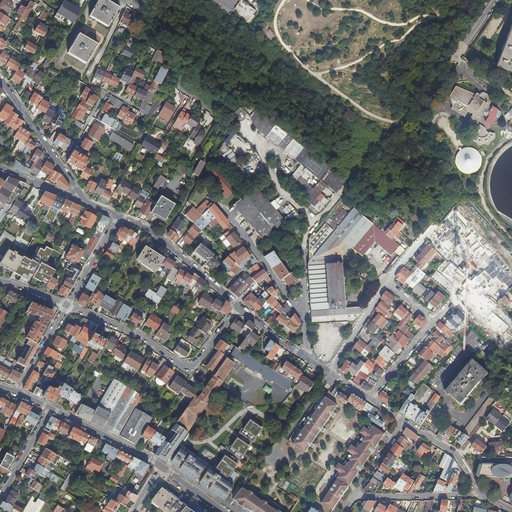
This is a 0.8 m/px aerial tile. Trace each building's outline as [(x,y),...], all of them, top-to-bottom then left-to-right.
[(9,9),(10,9),(13,3),(7,0),(2,0),(1,3),(9,9)] [(40,6),(44,9),(47,5),(42,2),(42,0),(37,0),(40,1),(38,5),(40,6)] [(118,9),(102,0),(98,0),(90,14),(108,25),(118,9)] [(212,0),(231,14),(233,11),(241,0),(212,0)] [(243,0),(241,0),(233,11),(249,23),(252,19),(251,17),(256,10),(243,0)] [(34,4),(29,1),(25,8),(21,16),(16,23),(13,29),(16,30),(21,21),(23,22),(34,4)] [(64,1),(54,17),(59,19),(61,15),(74,22),(80,11),(74,7),(74,8),(70,6),(71,5),(64,1)] [(0,10),(6,14),(9,9),(1,3),(0,4),(0,10)] [(16,9),(15,12),(21,16),(25,8),(20,5),(18,3),(16,7),(19,8),(18,10),(16,9)] [(35,24),(43,11),(41,10),(39,11),(39,13),(37,12),(35,16),(36,17),(33,22),(35,24)] [(124,11),(119,22),(122,24),(123,23),(127,26),(132,16),(124,11)] [(0,13),(0,23),(1,24),(4,26),(8,18),(5,16),(0,13)] [(43,36),(46,30),(38,25),(34,31),(43,36)] [(511,31),(511,32),(509,39),(504,53),(501,60),(499,66),(511,71),(511,31)] [(96,46),(78,35),(68,51),(87,62),(96,46)] [(32,54),(36,47),(27,42),(24,49),(32,54)] [(129,59),(133,50),(133,49),(135,45),(132,43),(130,48),(131,48),(128,55),(128,58),(121,55),(118,63),(125,66),(129,59)] [(156,49),(152,59),(157,62),(157,60),(162,52),(156,49)] [(0,55),(0,62),(4,65),(9,57),(2,52),(0,55)] [(157,60),(162,63),(166,55),(167,54),(162,52),(157,60)] [(17,62),(10,58),(6,65),(12,69),(17,62)] [(21,88),(25,91),(31,80),(38,70),(35,69),(38,64),(33,61),(25,74),(23,76),(27,79),(25,82),(24,81),(21,88)] [(102,64),(100,63),(91,83),(96,85),(96,81),(97,79),(102,81),(109,65),(110,62),(107,61),(102,72),(100,71),(102,67),(101,66),(102,64)] [(12,69),(16,72),(18,69),(21,65),(17,62),(12,69)] [(107,89),(109,84),(112,76),(109,75),(110,73),(108,72),(109,70),(110,70),(112,67),(109,65),(102,81),(105,82),(103,87),(107,89)] [(155,77),(153,81),(157,83),(158,84),(159,81),(160,81),(167,69),(161,66),(155,77)] [(16,72),(12,79),(19,83),(23,76),(25,74),(22,73),(24,70),(21,68),(20,71),(18,69),(16,72)] [(128,83),(129,84),(125,92),(134,96),(138,88),(132,85),(136,76),(142,79),(145,72),(135,68),(133,73),(128,83)] [(133,73),(125,69),(120,79),(128,83),(133,73)] [(31,80),(39,85),(45,75),(38,70),(31,80)] [(116,87),(120,80),(116,78),(117,75),(113,73),(112,76),(109,84),(116,87)] [(134,96),(138,99),(144,88),(145,84),(146,83),(141,81),(138,88),(134,96)] [(149,90),(154,93),(155,90),(154,90),(157,83),(153,81),(152,83),(150,87),(149,90)] [(40,94),(40,93),(43,88),(38,85),(35,91),(40,94)] [(477,94),(457,86),(451,96),(450,98),(458,102),(457,103),(451,100),(453,107),(452,109),(465,117),(469,111),(474,114),(469,122),(476,126),(482,117),(480,117),(482,113),(489,117),(486,122),(492,125),(500,117),(502,117),(503,112),(499,110),(499,109),(494,106),(493,107),(490,105),(494,98),(488,94),(483,100),(480,98),(481,94),(478,92),(477,94)] [(81,95),(85,98),(88,92),(90,90),(85,87),(81,95)] [(138,99),(140,99),(143,101),(147,93),(149,90),(144,88),(138,99)] [(143,101),(140,107),(139,109),(140,109),(140,111),(141,111),(141,112),(143,113),(144,111),(144,110),(148,102),(149,103),(155,94),(154,93),(149,90),(147,93),(143,101)] [(89,105),(91,106),(97,97),(88,92),(85,98),(83,101),(89,105)] [(41,100),(42,99),(34,93),(28,101),(33,104),(29,111),(32,116),(41,100)] [(111,95),(101,112),(108,116),(112,111),(113,112),(113,111),(112,110),(114,107),(118,110),(116,112),(118,114),(122,106),(124,103),(111,95)] [(161,101),(158,99),(155,104),(154,103),(148,114),(152,117),(158,107),(159,107),(161,105),(159,104),(161,101)] [(49,106),(50,105),(41,100),(32,116),(35,119),(40,111),(45,113),(47,110),(49,106)] [(188,110),(193,104),(189,100),(184,106),(188,110)] [(84,113),(87,109),(89,105),(83,101),(82,101),(80,104),(80,105),(78,110),(84,113)] [(175,108),(166,102),(161,111),(159,115),(168,120),(170,116),(175,108)] [(11,112),(13,109),(6,104),(0,113),(0,112),(0,117),(5,121),(11,112)] [(47,110),(54,114),(56,110),(49,106),(47,110)] [(118,114),(117,115),(123,119),(127,111),(128,110),(122,106),(118,114)] [(81,117),(84,113),(78,110),(76,109),(72,117),(77,120),(79,116),(81,117)] [(54,114),(47,110),(45,113),(41,120),(48,124),(54,114)] [(346,181),(259,110),(252,118),(255,126),(301,164),(288,180),(320,211),(329,200),(320,193),(319,194),(314,190),(315,188),(307,179),(311,174),(312,175),(313,174),(336,192),(346,181)] [(129,123),(131,125),(135,116),(127,111),(123,119),(123,120),(123,121),(123,122),(125,123),(124,123),(128,125),(129,123)] [(177,128),(183,117),(186,114),(181,111),(179,115),(173,125),(177,128)] [(4,122),(10,126),(13,121),(14,122),(17,118),(18,116),(11,112),(5,121),(4,122)] [(96,120),(111,128),(116,120),(108,116),(101,112),(96,120)] [(183,117),(177,128),(181,130),(183,128),(186,123),(190,116),(186,113),(186,114),(183,117)] [(187,124),(185,129),(185,130),(186,131),(187,131),(191,133),(196,125),(200,118),(192,113),(190,116),(186,123),(187,124)] [(60,117),(56,114),(51,123),(56,126),(57,124),(60,126),(65,116),(62,114),(60,117)] [(20,127),(23,122),(17,118),(14,122),(11,127),(17,131),(20,127)] [(80,129),(83,124),(76,120),(73,125),(80,129)] [(94,139),(97,141),(101,133),(103,134),(105,130),(95,124),(88,136),(94,139)] [(188,138),(193,141),(195,138),(194,137),(199,129),(201,127),(196,125),(191,133),(188,138)] [(475,134),(471,136),(471,141),(476,142),(476,143),(479,146),(483,144),(484,143),(484,144),(488,145),(490,142),(490,141),(491,140),(491,141),(495,139),(494,134),(491,133),(489,133),(489,134),(486,132),(486,131),(486,130),(484,129),(480,126),(478,129),(479,130),(478,131),(478,133),(476,135),(475,134)] [(17,131),(14,137),(20,140),(25,131),(20,127),(17,131)] [(193,142),(198,145),(205,133),(200,130),(195,138),(193,141),(193,142)] [(28,139),(30,134),(25,131),(20,140),(16,147),(21,150),(28,139)] [(58,134),(59,134),(54,131),(49,140),(52,144),(53,143),(58,134)] [(134,145),(112,132),(109,138),(130,150),(134,145)] [(60,147),(66,138),(58,134),(53,143),(60,147)] [(81,148),(87,152),(94,139),(88,136),(87,135),(80,147),(81,148)] [(146,136),(141,145),(156,154),(162,144),(146,136)] [(74,142),(66,138),(60,147),(65,150),(61,157),(63,160),(74,142)] [(20,151),(25,154),(29,148),(32,150),(35,152),(37,150),(39,146),(35,144),(30,141),(31,141),(28,139),(21,150),(20,151)] [(233,164),(235,162),(239,159),(231,148),(222,155),(230,166),(233,164)] [(457,158),(457,160),(459,166),(461,168),(463,170),(465,171),(468,171),(471,171),(473,171),(476,169),(477,167),(478,164),(479,162),(479,159),(478,156),(476,154),(475,151),(472,150),(470,148),(467,148),(465,148),(462,149),(460,150),(458,152),(457,155),(457,158)] [(34,162),(31,167),(30,169),(26,167),(23,172),(29,175),(31,171),(39,158),(40,157),(42,153),(41,152),(37,150),(35,152),(30,160),(34,162)] [(85,167),(89,160),(83,156),(84,155),(82,154),(82,155),(73,150),(66,162),(82,172),(85,167)] [(120,163),(123,155),(116,152),(113,160),(120,163)] [(39,158),(31,171),(38,175),(43,167),(38,164),(39,162),(40,162),(41,160),(39,158)] [(26,167),(15,160),(11,167),(17,169),(23,172),(26,167)] [(52,171),(54,166),(46,161),(43,167),(38,175),(36,177),(40,179),(44,173),(48,175),(47,176),(48,177),(52,171)] [(197,167),(193,174),(198,176),(203,167),(202,167),(204,164),(204,163),(201,161),(197,167)] [(270,221),(275,227),(276,228),(284,220),(235,162),(233,164),(230,166),(250,190),(233,204),(255,230),(257,233),(270,221)] [(80,176),(87,180),(90,174),(92,171),(85,167),(82,172),(80,176)] [(214,167),(208,172),(224,191),(221,193),(226,199),(239,187),(225,171),(221,175),(214,167)] [(48,177),(47,178),(51,181),(56,173),(52,171),(48,177)] [(61,175),(56,173),(51,181),(51,182),(53,183),(54,182),(57,183),(61,175)] [(85,188),(94,193),(101,180),(98,179),(96,184),(90,181),(93,176),(90,174),(87,180),(89,181),(85,188)] [(61,175),(57,183),(55,185),(68,190),(70,187),(65,181),(61,175)] [(160,175),(153,187),(157,189),(163,178),(160,175)] [(0,211),(16,186),(19,181),(13,179),(8,177),(5,182),(0,189),(0,211)] [(94,201),(97,195),(98,193),(101,195),(108,183),(101,179),(101,180),(94,193),(91,199),(94,201)] [(109,199),(111,194),(107,192),(113,181),(109,179),(108,183),(101,195),(109,199)] [(133,186),(121,180),(114,192),(111,198),(116,201),(122,191),(128,195),(133,186)] [(160,190),(158,194),(161,195),(167,185),(164,183),(160,189),(160,190)] [(0,225),(10,210),(17,200),(20,195),(23,190),(21,188),(21,189),(16,186),(0,211),(0,225)] [(128,197),(136,201),(142,191),(133,186),(128,197)] [(148,194),(142,190),(142,191),(136,201),(134,204),(140,208),(148,194)] [(45,192),(39,201),(45,204),(42,208),(48,211),(51,206),(56,196),(50,194),(45,192)] [(56,196),(51,206),(58,210),(64,199),(60,198),(56,196)] [(165,219),(174,204),(160,196),(152,208),(150,213),(154,215),(155,214),(164,221),(165,219)] [(105,205),(108,200),(102,197),(99,203),(102,204),(105,205)] [(206,199),(196,211),(201,216),(212,205),(206,199)] [(10,210),(16,214),(23,204),(17,200),(10,210)] [(65,200),(60,210),(67,213),(68,212),(72,203),(68,201),(65,200)] [(15,216),(19,219),(20,219),(24,212),(26,210),(25,209),(28,205),(24,202),(23,204),(16,214),(15,216)] [(69,224),(72,225),(75,220),(82,207),(78,205),(76,204),(72,203),(68,212),(73,214),(69,224)] [(152,208),(144,203),(136,218),(140,219),(142,215),(141,215),(142,214),(147,217),(150,213),(152,208)] [(212,205),(201,216),(194,223),(201,230),(209,223),(212,220),(216,224),(217,223),(217,222),(218,221),(226,232),(233,227),(228,222),(223,216),(216,207),(213,204),(212,205)] [(283,207),(285,213),(290,212),(290,210),(293,209),(292,204),(283,207)] [(82,207),(75,220),(90,228),(96,217),(85,212),(87,209),(82,207)] [(201,216),(196,211),(192,207),(185,215),(192,221),(194,223),(201,216)] [(385,232),(354,207),(349,213),(342,208),(332,219),(330,218),(326,222),(325,222),(315,234),(314,233),(307,240),(309,260),(308,264),(313,323),(336,322),(336,327),(347,327),(349,323),(353,325),(363,310),(359,307),(347,308),(343,255),(344,255),(346,252),(349,254),(354,248),(363,256),(375,241),(392,255),(395,251),(400,245),(391,238),(385,232)] [(20,219),(25,223),(26,221),(32,212),(27,209),(26,210),(24,212),(20,219)] [(185,215),(181,212),(180,214),(185,219),(187,226),(190,228),(194,223),(192,221),(185,215)] [(414,213),(411,216),(414,219),(414,220),(419,224),(423,220),(414,213)] [(294,224),(301,219),(298,214),(291,219),(293,223),(294,224)] [(105,216),(102,215),(95,229),(102,234),(110,221),(108,218),(105,216)] [(178,231),(179,232),(185,223),(178,219),(179,218),(178,217),(172,227),(178,231)] [(398,217),(392,224),(400,231),(403,227),(406,224),(398,217)] [(262,238),(275,227),(270,221),(257,233),(258,234),(262,238)] [(194,223),(190,228),(187,231),(189,233),(183,239),(186,242),(184,244),(188,246),(201,230),(194,223)] [(295,233),(301,229),(297,224),(291,228),(295,233)] [(392,224),(385,232),(391,238),(395,234),(399,237),(400,235),(402,233),(400,231),(392,224)] [(115,237),(123,241),(124,240),(129,231),(121,226),(115,237)] [(233,227),(226,232),(223,234),(229,242),(237,236),(234,232),(235,231),(233,227)] [(175,235),(177,232),(174,229),(172,231),(171,230),(172,229),(171,228),(167,234),(168,238),(174,243),(178,237),(175,235)] [(102,234),(95,229),(92,235),(93,235),(99,239),(101,236),(102,234)] [(430,237),(441,244),(446,237),(435,229),(430,237)] [(138,235),(129,230),(129,231),(124,240),(127,242),(127,243),(126,245),(132,249),(135,244),(134,243),(138,235)] [(15,239),(10,235),(5,231),(1,236),(3,237),(4,236),(13,242),(15,239)] [(229,242),(223,234),(219,237),(225,245),(229,242)] [(99,239),(93,235),(85,249),(85,248),(84,251),(81,256),(87,260),(96,245),(99,239)] [(229,242),(231,246),(234,249),(235,248),(237,250),(242,246),(245,243),(243,239),(241,241),(237,236),(229,242)] [(426,247),(424,250),(434,258),(438,252),(432,248),(434,246),(427,240),(425,243),(428,245),(426,247)] [(119,248),(120,246),(118,245),(117,247),(111,244),(110,246),(108,249),(116,253),(119,248)] [(81,256),(84,251),(72,245),(70,248),(67,254),(66,257),(78,263),(79,260),(86,263),(86,262),(87,260),(81,256)] [(212,256),(199,245),(193,251),(206,262),(212,256)] [(400,245),(395,251),(400,256),(406,249),(400,245)] [(152,269),(156,271),(164,258),(145,246),(137,259),(142,262),(141,264),(151,270),(152,269)] [(249,256),(243,247),(237,251),(237,252),(235,253),(234,251),(228,256),(234,262),(240,268),(244,266),(250,261),(255,258),(253,254),(250,256),(249,256)] [(112,260),(116,253),(108,249),(103,257),(108,259),(110,257),(112,258),(111,259),(112,260)] [(283,278),(290,288),(298,282),(291,272),(289,274),(273,250),(264,257),(280,280),(283,278)] [(422,253),(419,256),(427,262),(428,261),(430,262),(434,258),(424,250),(422,253)] [(16,256),(16,254),(17,253),(14,251),(13,253),(12,254),(7,251),(2,260),(0,262),(0,264),(8,268),(15,271),(16,269),(18,265),(21,259),(16,256)] [(217,257),(214,254),(212,256),(206,262),(205,263),(211,269),(215,266),(216,267),(219,263),(215,259),(217,257)] [(222,267),(223,268),(227,272),(230,268),(239,277),(244,271),(240,268),(234,262),(228,256),(223,260),(221,265),(223,266),(222,267)] [(427,262),(419,256),(418,258),(416,260),(420,263),(416,267),(418,268),(422,271),(428,263),(427,262)] [(22,267),(23,268),(31,272),(35,264),(23,258),(19,265),(18,265),(16,269),(20,271),(22,267)] [(172,268),(175,263),(167,258),(163,265),(168,269),(166,272),(168,274),(172,268)] [(250,261),(253,266),(256,263),(258,262),(255,258),(250,261)] [(69,262),(65,269),(72,273),(69,278),(75,282),(81,271),(82,270),(69,262)] [(460,281),(445,269),(448,266),(442,262),(430,278),(455,297),(466,282),(462,279),(460,281)] [(254,272),(255,274),(261,270),(256,263),(253,266),(249,269),(252,273),(254,272)] [(40,264),(35,274),(47,280),(52,270),(40,264)] [(185,266),(183,264),(180,269),(179,271),(172,281),(174,282),(176,278),(181,281),(182,279),(186,273),(183,272),(186,267),(185,266)] [(404,285),(406,283),(418,268),(416,267),(416,266),(413,270),(411,269),(409,271),(404,267),(396,278),(397,279),(397,280),(399,281),(400,281),(401,282),(404,285)] [(172,281),(179,271),(172,268),(168,274),(166,278),(172,282),(172,281)] [(419,283),(424,277),(426,274),(422,271),(418,268),(406,283),(409,285),(411,286),(414,289),(417,286),(419,283)] [(264,290),(271,285),(265,276),(261,270),(251,278),(255,281),(261,276),(266,284),(262,287),(264,290)] [(190,274),(187,271),(186,273),(182,279),(188,283),(192,277),(189,275),(190,274)] [(242,294),(246,297),(250,293),(258,284),(255,281),(251,278),(245,272),(244,271),(239,277),(228,289),(238,298),(242,294)] [(86,287),(93,291),(102,276),(95,272),(90,281),(86,287)] [(197,276),(194,273),(192,277),(188,283),(189,283),(188,284),(190,285),(190,284),(194,287),(196,284),(199,278),(197,276)] [(69,278),(68,277),(63,285),(70,290),(72,287),(75,282),(69,278)] [(57,282),(58,281),(51,278),(47,286),(53,289),(57,282)] [(196,284),(194,287),(194,288),(196,290),(197,289),(199,291),(196,294),(198,296),(206,283),(203,281),(199,278),(196,284)] [(55,295),(61,285),(57,282),(53,289),(51,294),(55,295)] [(414,289),(418,292),(421,295),(427,289),(419,283),(417,286),(414,289)] [(70,290),(63,285),(63,286),(59,293),(66,297),(68,294),(70,290)] [(161,298),(167,290),(161,286),(156,293),(155,295),(161,298)] [(5,299),(6,299),(10,291),(2,287),(0,290),(2,291),(1,292),(3,293),(3,292),(8,294),(5,299)] [(149,289),(144,287),(140,293),(144,296),(149,289)] [(272,297),(275,301),(277,299),(274,296),(276,294),(271,287),(267,290),(272,297)] [(149,289),(144,296),(158,304),(161,298),(155,295),(156,293),(149,289)] [(429,289),(423,297),(426,299),(429,302),(435,294),(429,289)] [(7,307),(11,310),(16,302),(18,298),(19,296),(16,293),(15,294),(10,291),(6,299),(11,302),(7,307)] [(88,300),(93,303),(95,304),(101,293),(98,291),(96,295),(92,293),(90,297),(88,300)] [(101,293),(95,304),(99,306),(99,305),(105,296),(106,293),(102,291),(101,293)] [(224,304),(219,301),(217,300),(216,299),(215,300),(208,297),(208,295),(203,292),(199,297),(201,298),(198,302),(209,309),(210,308),(212,309),(213,307),(217,310),(212,318),(214,319),(223,305),(224,304)] [(382,299),(390,305),(395,298),(391,295),(387,292),(382,299)] [(446,298),(439,292),(434,298),(441,303),(446,298)] [(31,303),(32,302),(34,298),(21,293),(19,296),(18,298),(31,303)] [(88,300),(90,297),(83,293),(80,298),(87,302),(88,301),(88,300)] [(257,299),(250,293),(246,297),(243,300),(242,300),(241,301),(249,308),(252,305),(257,299)] [(105,296),(99,305),(110,311),(116,301),(105,296)] [(270,296),(267,300),(266,301),(274,308),(278,304),(275,301),(272,297),(270,296)] [(79,305),(84,307),(87,302),(80,298),(79,300),(78,302),(79,305)] [(259,300),(260,299),(258,298),(257,299),(252,305),(255,308),(252,311),(255,313),(257,311),(263,304),(259,300)] [(443,304),(441,303),(434,298),(427,307),(432,312),(434,309),(435,308),(437,309),(440,305),(441,306),(443,304)] [(123,304),(117,301),(116,300),(116,301),(110,311),(109,312),(116,316),(123,304)] [(381,304),(379,305),(389,313),(389,312),(388,311),(391,308),(383,301),(381,304)] [(38,323),(46,327),(54,314),(52,311),(32,302),(31,303),(26,312),(34,315),(36,315),(39,316),(39,315),(41,316),(39,318),(38,321),(36,320),(36,322),(38,323)] [(131,308),(123,304),(116,316),(124,321),(122,323),(126,325),(126,324),(129,320),(136,309),(137,308),(136,307),(136,308),(133,306),(131,308)] [(278,304),(274,308),(278,312),(272,317),(271,316),(266,322),(269,325),(275,319),(284,310),(282,307),(278,304)] [(214,319),(218,322),(228,309),(223,305),(214,319)] [(288,305),(284,310),(275,319),(284,326),(285,326),(288,321),(281,315),(283,312),(284,313),(290,307),(288,305)] [(171,310),(178,314),(180,310),(174,306),(171,310)] [(381,314),(380,314),(385,318),(388,313),(379,306),(377,308),(376,310),(381,314)] [(404,318),(409,312),(405,309),(401,306),(400,307),(397,311),(395,312),(403,319),(404,318)] [(0,329),(9,314),(0,308),(0,329)] [(145,315),(136,309),(129,320),(136,325),(138,322),(140,323),(145,315)] [(288,321),(285,326),(293,333),(300,324),(300,322),(294,313),(290,318),(288,321)] [(403,319),(398,326),(401,329),(400,331),(405,334),(408,330),(410,328),(406,324),(413,315),(410,313),(405,319),(404,318),(403,319)] [(151,314),(146,323),(153,327),(152,328),(153,328),(154,327),(159,330),(164,322),(151,314)] [(379,327),(386,319),(385,318),(380,314),(376,318),(373,322),(379,327)] [(420,315),(414,322),(422,328),(426,323),(426,320),(420,315)] [(188,338),(196,344),(200,338),(198,337),(202,332),(207,335),(207,334),(206,333),(212,324),(214,325),(212,323),(213,322),(204,317),(197,328),(195,327),(188,338)] [(240,333),(244,326),(239,323),(239,322),(235,319),(230,326),(240,333)] [(367,322),(366,323),(365,326),(368,328),(374,334),(379,327),(373,322),(369,319),(367,322)] [(248,320),(245,325),(246,326),(244,328),(247,330),(246,332),(249,334),(251,330),(254,326),(252,323),(248,320)] [(156,335),(163,339),(167,332),(170,327),(165,324),(166,322),(164,321),(164,322),(159,330),(156,335)] [(30,331),(26,338),(30,340),(37,343),(46,327),(38,323),(36,322),(31,330),(29,329),(29,330),(30,331)] [(449,330),(441,322),(437,326),(446,334),(449,330)] [(74,344),(81,331),(75,328),(73,327),(68,324),(64,331),(73,336),(70,342),(74,344)] [(83,327),(82,329),(81,331),(74,344),(72,347),(71,350),(80,356),(81,355),(85,347),(88,342),(94,333),(84,327),(83,327)] [(240,350),(242,351),(248,344),(247,343),(248,343),(252,346),(259,338),(255,335),(256,334),(251,330),(249,334),(238,348),(238,349),(240,350)] [(415,337),(408,330),(405,334),(412,341),(415,337)] [(456,337),(450,330),(447,334),(456,343),(459,339),(456,337)] [(439,344),(440,343),(439,342),(440,341),(442,339),(443,340),(444,338),(437,331),(434,334),(436,336),(437,337),(436,338),(435,337),(431,334),(429,336),(433,340),(434,341),(434,340),(439,344)] [(402,346),(406,349),(408,346),(406,344),(410,339),(400,332),(398,334),(399,335),(397,338),(394,335),(393,336),(392,336),(391,337),(402,346)] [(88,342),(101,349),(103,345),(106,340),(94,333),(88,342)] [(390,345),(386,342),(384,345),(387,347),(395,353),(397,351),(402,346),(391,337),(387,334),(385,337),(392,342),(390,345)] [(67,341),(65,340),(58,336),(54,344),(63,349),(67,341)] [(112,339),(113,338),(109,336),(106,340),(103,345),(113,351),(117,344),(118,342),(112,339)] [(376,338),(375,337),(373,340),(372,342),(369,346),(374,350),(375,351),(381,342),(376,338)] [(182,339),(175,350),(186,356),(190,349),(184,345),(186,342),(182,339)] [(214,348),(219,351),(222,353),(228,345),(221,340),(220,339),(217,343),(214,348)] [(275,342),(270,339),(266,344),(263,349),(268,352),(275,342)] [(369,346),(361,339),(358,343),(355,347),(362,353),(366,356),(369,354),(370,355),(374,350),(369,346)] [(30,340),(27,344),(31,347),(24,360),(20,357),(17,362),(26,367),(31,358),(39,344),(37,343),(30,340)] [(435,355),(441,348),(434,341),(433,340),(427,347),(433,353),(435,355)] [(448,345),(444,341),(442,345),(440,343),(439,344),(434,340),(434,341),(441,348),(448,355),(454,347),(449,343),(448,345)] [(275,342),(268,352),(266,356),(271,360),(280,347),(275,342)] [(111,354),(121,359),(126,350),(119,346),(120,345),(117,344),(113,351),(111,354)] [(238,348),(236,346),(234,350),(230,355),(247,365),(246,367),(254,372),(255,370),(263,375),(262,377),(270,382),(271,380),(288,390),(293,381),(289,379),(287,377),(268,366),(242,351),(240,350),(238,349),(238,348)] [(45,352),(48,354),(50,355),(57,360),(61,354),(48,347),(45,352)] [(388,350),(384,355),(390,360),(395,353),(387,347),(386,348),(388,350)] [(428,362),(429,361),(428,360),(429,358),(433,353),(427,347),(419,356),(425,360),(425,359),(428,362)] [(441,348),(435,355),(442,362),(448,355),(441,348)] [(133,367),(136,369),(137,370),(144,359),(130,351),(124,362),(128,365),(129,367),(131,368),(133,367)] [(213,358),(207,366),(206,367),(212,371),(224,354),(222,353),(219,351),(213,358)] [(381,356),(379,358),(374,364),(377,366),(378,367),(382,370),(384,367),(388,362),(382,357),(381,356)] [(157,377),(165,383),(166,384),(174,372),(168,368),(164,365),(167,361),(163,358),(159,366),(156,372),(159,374),(157,377)] [(181,415),(176,423),(187,431),(220,385),(234,364),(230,360),(226,358),(211,378),(201,393),(198,391),(189,403),(181,415)] [(159,366),(155,364),(153,363),(153,361),(148,359),(142,369),(147,372),(146,373),(153,377),(156,372),(159,366)] [(278,365),(280,367),(282,368),(281,368),(285,371),(283,375),(287,377),(293,366),(288,363),(282,359),(279,364),(278,365)] [(366,364),(364,366),(370,370),(369,372),(372,374),(377,366),(374,364),(369,359),(366,364)] [(37,364),(47,369),(49,365),(39,360),(37,364)] [(349,370),(353,364),(348,360),(345,365),(342,369),(342,371),(344,373),(346,374),(349,370)] [(425,376),(427,374),(433,367),(426,360),(418,369),(425,376)] [(446,392),(461,405),(488,373),(473,360),(446,392)] [(62,364),(58,362),(56,361),(53,367),(53,368),(57,369),(58,370),(59,370),(62,364)] [(358,367),(353,364),(349,370),(357,376),(360,372),(364,366),(366,364),(362,361),(358,367)] [(9,370),(2,366),(0,369),(0,374),(6,378),(11,371),(12,372),(13,370),(16,364),(14,363),(11,367),(10,367),(9,369),(9,370)] [(49,365),(47,369),(44,375),(51,379),(55,373),(52,371),(53,368),(53,367),(49,365)] [(296,378),(294,381),(296,383),(298,384),(303,376),(303,375),(300,372),(301,371),(297,369),(293,366),(287,377),(289,379),(291,375),(296,378)] [(386,373),(382,370),(378,367),(372,374),(378,379),(381,376),(382,377),(386,373)] [(418,369),(418,370),(410,379),(418,384),(425,376),(418,369)] [(12,372),(8,378),(17,383),(22,374),(13,370),(12,372)] [(40,374),(34,370),(28,381),(24,389),(28,391),(35,379),(36,379),(40,374)] [(368,378),(360,372),(357,376),(353,381),(362,387),(366,381),(368,378)] [(167,385),(179,394),(180,391),(186,382),(184,381),(185,379),(181,376),(180,378),(174,374),(167,385)] [(372,374),(368,378),(366,381),(362,387),(367,391),(371,390),(379,380),(378,379),(372,374)] [(308,392),(314,383),(303,376),(298,384),(296,383),(295,386),(300,389),(301,387),(308,392)] [(128,387),(114,379),(95,412),(89,421),(97,425),(103,428),(121,397),(124,392),(128,387)] [(186,382),(180,391),(182,392),(180,396),(189,403),(198,391),(186,382)] [(62,396),(68,399),(73,390),(74,389),(64,384),(62,386),(63,386),(54,402),(57,404),(62,396)] [(424,384),(421,387),(418,390),(417,393),(415,396),(413,399),(416,401),(417,400),(418,401),(421,399),(429,388),(425,385),(424,384)] [(46,392),(43,397),(54,402),(63,386),(62,386),(60,385),(57,390),(55,389),(54,389),(53,389),(54,387),(52,387),(52,388),(49,387),(47,390),(46,392)] [(40,389),(37,387),(33,394),(42,398),(43,397),(46,392),(43,390),(42,391),(40,390),(40,389)] [(142,395),(128,387),(124,392),(139,401),(140,399),(142,395)] [(344,402),(347,404),(348,401),(350,399),(347,397),(348,395),(345,394),(344,395),(342,394),(335,389),(332,395),(344,402)] [(68,399),(77,405),(81,399),(83,400),(85,397),(73,390),(68,399)] [(387,404),(389,401),(390,397),(387,395),(388,394),(383,391),(380,396),(380,399),(387,404)] [(440,397),(436,393),(425,409),(427,411),(426,413),(417,408),(417,407),(416,406),(415,407),(411,404),(406,416),(410,419),(415,422),(421,425),(428,416),(440,397)] [(353,394),(353,395),(351,398),(350,399),(348,401),(363,411),(363,410),(368,403),(362,399),(353,394)] [(415,396),(412,394),(411,396),(408,400),(407,400),(400,412),(406,416),(411,404),(413,399),(415,396)] [(136,406),(121,397),(103,428),(119,436),(136,406)] [(338,405),(326,397),(324,401),(317,410),(313,416),(307,425),(303,432),(296,441),(294,444),(306,452),(310,446),(312,447),(312,448),(315,444),(314,444),(312,443),(321,430),(323,432),(326,429),(325,429),(323,427),(331,415),(333,416),(333,417),(334,417),(336,413),(335,413),(333,412),(338,405)] [(496,401),(490,397),(472,420),(469,424),(462,433),(469,437),(478,425),(480,423),(491,408),(496,401)] [(147,426),(158,409),(140,399),(139,401),(136,406),(119,436),(136,444),(141,437),(142,436),(147,426)] [(317,410),(324,401),(322,399),(315,409),(317,410)] [(0,411),(1,411),(9,416),(15,405),(6,400),(2,407),(0,411)] [(20,401),(13,416),(16,418),(18,414),(16,413),(17,411),(24,415),(24,416),(22,415),(22,417),(20,416),(16,425),(20,427),(24,420),(29,411),(31,407),(23,402),(20,401)] [(378,414),(380,411),(375,407),(374,407),(368,403),(363,410),(369,414),(367,418),(381,427),(384,423),(378,419),(380,417),(379,416),(371,411),(372,410),(375,412),(378,414)] [(85,419),(89,421),(95,412),(81,404),(79,408),(76,413),(85,418),(85,419)] [(502,417),(502,416),(493,409),(486,419),(491,422),(496,425),(502,417)] [(33,424),(34,425),(39,416),(29,411),(24,420),(26,420),(23,425),(30,429),(33,424)] [(179,469),(222,500),(226,494),(237,479),(231,475),(239,463),(237,461),(263,423),(258,419),(256,422),(252,419),(254,417),(250,414),(238,431),(244,436),(243,438),(237,434),(228,447),(235,452),(231,457),(228,454),(228,455),(224,452),(221,457),(220,456),(214,463),(216,465),(214,468),(212,467),(211,468),(183,449),(178,445),(187,431),(176,423),(168,435),(160,447),(154,454),(164,459),(173,465),(179,469)] [(307,425),(313,416),(311,414),(305,424),(307,425)] [(48,421),(44,429),(50,432),(52,429),(51,429),(52,427),(57,430),(62,422),(51,416),(48,421)] [(496,425),(503,431),(510,423),(502,417),(496,425)] [(57,430),(59,431),(68,435),(72,427),(68,424),(62,422),(57,430)] [(458,442),(463,445),(467,440),(469,437),(462,433),(446,422),(437,435),(447,442),(452,435),(456,437),(457,436),(460,438),(458,442)] [(363,442),(374,426),(371,424),(368,429),(365,427),(361,433),(364,435),(361,440),(363,442)] [(481,426),(478,425),(469,437),(472,439),(481,426)] [(155,431),(147,426),(142,436),(150,441),(155,431)] [(349,462),(339,478),(338,478),(339,479),(349,486),(354,480),(352,478),(354,475),(356,476),(360,470),(359,470),(361,467),(362,467),(366,461),(364,460),(366,457),(368,458),(372,452),(373,452),(372,451),(374,449),(379,443),(377,442),(379,438),(381,440),(385,434),(374,426),(363,442),(364,442),(362,445),(361,444),(351,460),(352,460),(350,463),(349,462)] [(473,439),(481,427),(481,426),(472,439),(473,439)] [(68,436),(78,442),(79,440),(86,444),(91,436),(85,433),(72,427),(68,435),(68,436)] [(404,433),(416,441),(417,440),(420,441),(423,444),(423,443),(425,440),(419,436),(407,428),(404,432),(404,433)] [(52,445),(48,443),(46,442),(48,437),(50,438),(50,437),(52,438),(54,435),(50,432),(44,429),(40,436),(37,442),(50,449),(52,445)] [(296,441),(303,432),(300,430),(294,440),(296,441)] [(160,447),(168,435),(164,432),(162,435),(155,431),(150,441),(160,447)] [(477,439),(481,442),(487,435),(483,433),(481,433),(477,439)] [(83,449),(90,452),(97,439),(96,438),(91,436),(86,444),(84,447),(83,449)] [(397,443),(404,449),(409,442),(401,436),(397,443)] [(487,446),(481,442),(477,439),(472,446),(476,449),(476,450),(478,452),(478,451),(482,453),(487,446)] [(493,452),(505,450),(500,439),(493,440),(490,444),(493,452)] [(463,445),(461,448),(464,450),(465,449),(470,442),(467,440),(463,445)] [(105,443),(101,450),(107,454),(106,455),(110,458),(116,448),(111,446),(105,443)] [(351,460),(361,444),(359,443),(356,447),(352,445),(349,451),(352,453),(348,458),(351,460)] [(404,449),(397,443),(390,453),(397,458),(398,459),(402,453),(405,449),(404,449)] [(430,448),(423,443),(423,444),(420,449),(418,452),(417,453),(416,455),(419,457),(422,454),(423,455),(425,452),(427,453),(430,448)] [(56,455),(57,454),(45,448),(43,452),(54,458),(55,455),(56,455)] [(119,450),(116,448),(110,458),(113,460),(115,457),(119,450)] [(115,457),(128,463),(133,457),(123,452),(119,450),(115,457)] [(53,459),(54,458),(43,452),(40,456),(48,461),(51,462),(52,460),(53,461),(54,459),(53,459)] [(11,455),(7,453),(6,453),(4,456),(0,463),(0,465),(5,468),(10,459),(14,461),(16,458),(11,455)] [(395,461),(397,458),(390,453),(383,463),(391,469),(400,475),(402,476),(404,474),(397,469),(398,467),(398,466),(394,463),(395,462),(396,463),(397,462),(395,461)] [(446,453),(440,466),(444,469),(440,478),(448,481),(450,482),(457,467),(458,464),(456,461),(455,459),(446,453)] [(48,461),(40,456),(38,460),(33,456),(31,460),(44,468),(48,461)] [(90,457),(84,467),(91,471),(93,468),(98,470),(103,462),(90,457)] [(127,465),(135,470),(141,461),(137,459),(133,457),(128,463),(127,465)] [(428,463),(419,457),(417,459),(427,465),(428,463)] [(28,458),(26,461),(30,463),(29,465),(34,467),(32,470),(36,472),(40,475),(44,477),(45,478),(49,471),(47,469),(44,468),(31,460),(28,458)] [(5,468),(8,470),(14,461),(10,459),(5,468)] [(135,470),(134,472),(135,473),(136,472),(142,475),(148,465),(141,461),(135,470)] [(339,478),(349,462),(347,461),(343,466),(340,464),(337,469),(340,471),(336,476),(339,478)] [(383,475),(384,475),(386,477),(391,469),(383,463),(380,468),(379,469),(384,472),(382,474),(384,475),(383,475)] [(511,463),(489,463),(480,463),(480,464),(479,466),(498,466),(498,473),(511,472),(511,463)] [(460,467),(458,464),(457,467),(450,482),(448,487),(448,488),(449,489),(450,488),(452,489),(454,487),(459,475),(459,473),(458,472),(460,467)] [(479,466),(477,475),(480,476),(480,477),(496,477),(511,477),(511,472),(498,473),(498,466),(479,466)] [(28,470),(27,471),(22,468),(20,471),(23,473),(25,474),(30,477),(32,474),(33,475),(34,473),(35,474),(36,472),(32,470),(29,468),(28,470)] [(375,494),(386,477),(384,475),(383,475),(384,475),(382,474),(377,471),(373,479),(364,491),(367,494),(375,494)] [(70,473),(65,481),(69,483),(73,475),(70,473)] [(117,476),(113,474),(108,480),(115,484),(117,481),(119,478),(119,477),(117,476)] [(402,476),(399,481),(398,482),(395,487),(402,491),(404,487),(409,490),(414,481),(404,474),(402,476)] [(419,488),(426,477),(421,474),(417,480),(411,488),(408,493),(412,493),(415,489),(416,489),(417,487),(419,488)] [(74,481),(77,477),(73,475),(69,483),(76,488),(79,484),(74,481)] [(36,490),(40,484),(31,478),(28,482),(32,484),(30,487),(35,490),(36,490)] [(395,487),(398,482),(395,480),(395,481),(394,480),(393,481),(388,478),(384,484),(393,490),(395,487)] [(446,486),(448,481),(440,478),(433,493),(446,493),(448,488),(448,487),(446,486)] [(339,479),(322,503),(333,510),(339,502),(338,501),(339,499),(338,499),(339,498),(341,499),(349,486),(339,479)] [(233,499),(238,502),(245,507),(246,508),(252,511),(255,511),(256,511),(257,511),(261,511),(270,500),(268,498),(268,499),(266,502),(264,501),(266,497),(266,498),(266,497),(254,489),(254,490),(252,493),(249,491),(248,492),(241,488),(233,499)] [(125,489),(122,494),(122,495),(128,499),(133,502),(135,499),(137,496),(125,489)] [(13,504),(19,495),(12,490),(5,502),(6,503),(6,502),(12,506),(13,504)] [(162,511),(184,511),(187,509),(163,491),(152,505),(162,511)] [(117,502),(125,506),(128,499),(122,495),(120,495),(119,494),(118,494),(115,500),(117,502)] [(38,511),(45,502),(38,498),(35,503),(32,501),(34,498),(33,496),(32,496),(29,501),(23,510),(21,511),(25,511),(26,511),(27,511),(38,511)] [(115,500),(110,498),(105,506),(115,511),(119,504),(117,503),(117,502),(115,500)] [(280,511),(278,510),(280,507),(281,507),(270,500),(261,511),(280,511)] [(431,511),(432,510),(433,500),(428,500),(427,505),(425,509),(424,511),(431,511)] [(447,511),(449,500),(442,500),(441,511),(442,511),(450,511),(447,511)] [(6,503),(5,502),(3,501),(0,505),(0,506),(9,511),(12,506),(6,502),(6,503)] [(370,511),(377,501),(368,501),(368,502),(364,502),(362,505),(365,507),(361,511),(370,511)]
